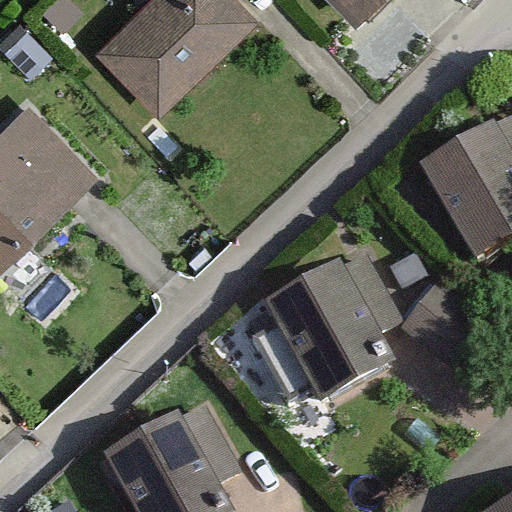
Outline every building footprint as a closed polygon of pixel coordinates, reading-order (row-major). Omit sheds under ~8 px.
[(241,0),(147,0),(96,52),(167,121),(265,22),(241,0)] [(397,0),(334,0),(370,31),(397,0)] [(27,108),(0,134),(0,281),(101,182),(27,108)] [(511,125),(422,177),(482,280),(511,263),(511,125)] [(370,257),(265,316),(327,424),(388,389),(370,356),(412,332),(370,257)] [(210,415),(106,467),(128,511),(204,511),(201,506),(245,484),(210,415)]
